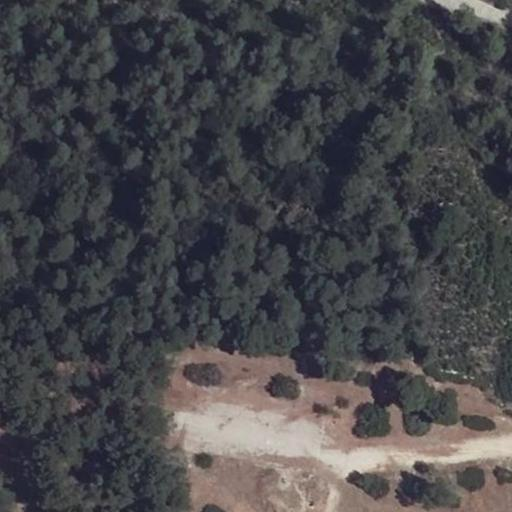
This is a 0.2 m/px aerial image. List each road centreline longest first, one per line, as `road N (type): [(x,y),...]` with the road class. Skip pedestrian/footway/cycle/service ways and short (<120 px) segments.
road 1 (track): [(345,462),(257,427),(175,412),(54,413),(0,449)]
road 2 (track): [(345,462),(511,437)]
